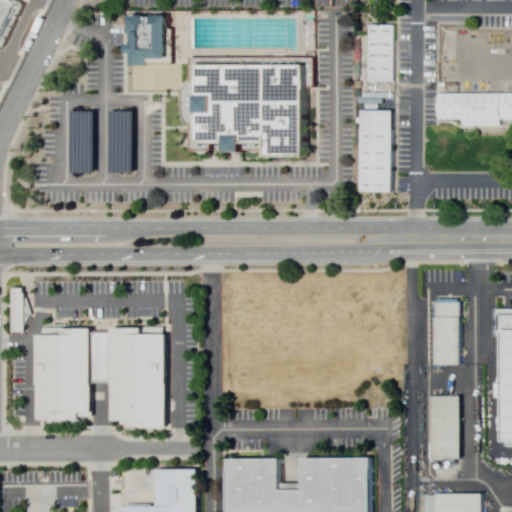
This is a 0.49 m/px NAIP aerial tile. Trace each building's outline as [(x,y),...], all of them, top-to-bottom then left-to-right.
[(178,39),(178,14),(191,14),(191,39),(178,39)] [(135,18),(173,18),(173,61),(151,61),(151,67),(132,67),(132,35),(135,35),(135,18)] [(398,78),(372,77),(372,26),(399,27),(398,78)] [(436,83),(457,83),(457,30),(435,30),(436,83)] [(195,59),(321,60),(321,90),(313,90),(313,160),(273,161),(273,146),(249,147),(249,155),(232,156),(232,147),(216,147),(216,153),(195,154),(196,129),(192,127),(187,119),(186,107),(188,95),(191,89),(194,85),(195,59)] [(506,128),(468,127),(468,121),(442,121),(442,95),(511,95),(511,121),(506,121),(506,128)] [(398,194),(365,194),(366,113),(398,113),(398,194)] [(17,333),(17,288),(28,288),(28,293),(30,293),(30,333),(17,333)] [(466,365),(440,366),(440,302),(465,302),(466,365)] [(499,309),(511,309),(511,441),(510,442),(509,337),(499,337),(499,309)] [(43,328),(98,328),(98,333),(117,333),(117,328),(168,328),(168,334),(173,334),(173,431),(139,431),(139,427),(126,427),(126,421),(118,421),(118,383),(98,383),(98,417),(85,417),(85,420),(43,420),(43,328)] [(466,460),(438,460),(438,397),(466,397),(466,460)] [(234,511),(234,459),(287,459),(287,490),(309,490),(309,458),(379,458),(378,511),(234,511)] [(204,470),(204,511),(125,511),(125,507),(161,506),(161,470),(204,470)] [(499,511),(499,495),(489,495),(489,494),(441,494),(441,496),(430,496),(430,511),(499,511)]
